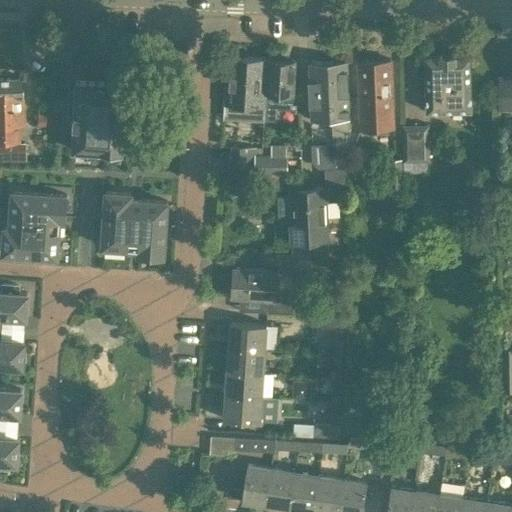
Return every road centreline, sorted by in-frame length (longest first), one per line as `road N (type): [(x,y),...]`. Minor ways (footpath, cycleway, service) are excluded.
road 1 (residential): [(41,490),(55,285),(176,292)]
road 2 (residential): [(176,292),(189,277),(208,0)]
road 3 (residential): [(159,509),(176,292)]
